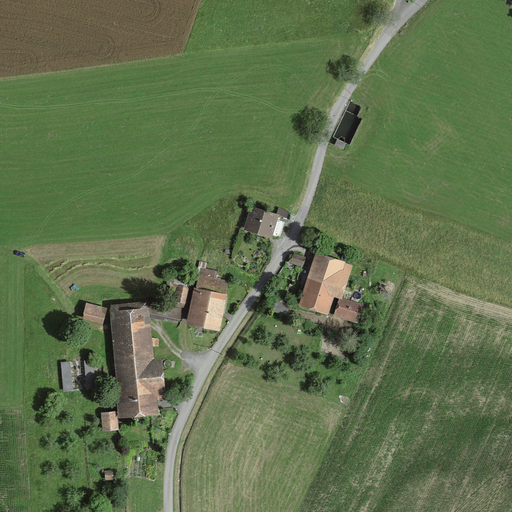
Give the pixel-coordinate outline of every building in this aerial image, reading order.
[(343,145),(334,140),(331,146),(340,151),(343,145)] [(275,216),(247,209),(241,233),(269,240),(275,216)] [(342,302),(343,299),(353,265),(313,253),(296,309),(326,318),(332,299),(337,301),(342,302)] [(303,257),(290,254),(288,264),(300,267),(303,257)] [(188,288),(173,286),(171,302),(186,304),(188,288)] [(224,296),(191,290),(184,328),(218,333),(224,296)] [(289,302),(274,297),(270,312),(285,317),(289,302)] [(342,302),(337,301),(332,318),(357,326),(363,305),(343,299),(342,302)] [(146,300),(104,305),(117,422),(157,418),(156,400),(164,400),(159,361),(153,361),(146,300)] [(102,307),(82,303),(79,321),(99,325),(102,307)] [(184,315),(183,306),(151,310),(152,319),(184,315)] [(92,388),(90,359),(81,360),(83,388),(92,388)] [(63,360),(64,390),(73,390),(72,360),(63,360)] [(113,411),(98,413),(100,433),(116,431),(113,411)]
